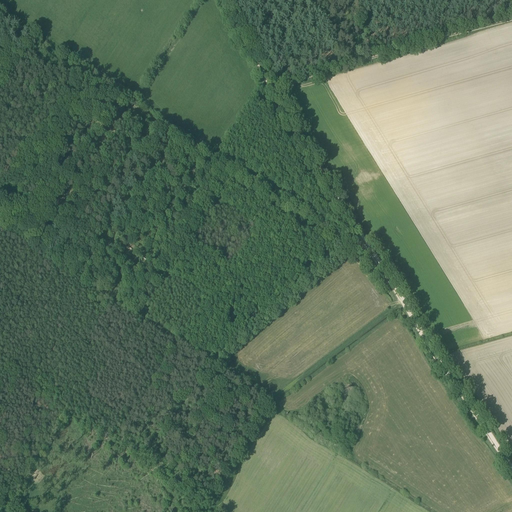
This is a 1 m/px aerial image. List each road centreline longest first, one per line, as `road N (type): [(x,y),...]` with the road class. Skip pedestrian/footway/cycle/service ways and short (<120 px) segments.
road 1 (track): [(222,0),(319,168),(511,468)]
road 2 (track): [(269,89),(511,18)]
